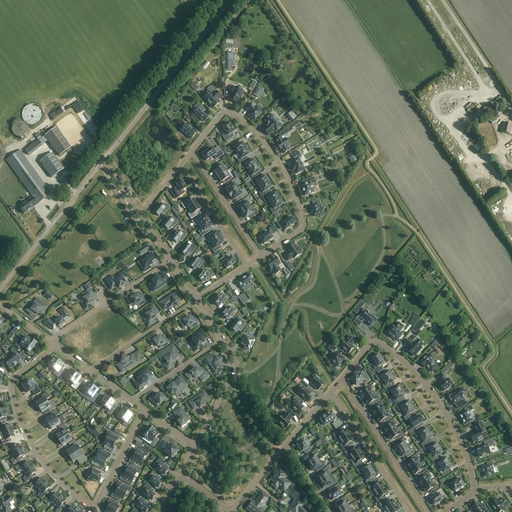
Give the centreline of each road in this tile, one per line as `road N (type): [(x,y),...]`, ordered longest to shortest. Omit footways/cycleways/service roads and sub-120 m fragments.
road 1 (residential): [(143,410),(95,504),(74,494),(38,457),(12,387),(53,343)]
road 2 (residential): [(261,255),(303,222),(269,148),(226,112),(191,153)]
road 3 (residential): [(475,488),(445,413),(394,354),(374,343),(341,378)]
road 4 (unclassified): [(102,161),(231,0)]
road 5 (unclassified): [(0,289),(102,161)]
road 6 (residential): [(430,511),(341,378)]
road 7 (residential): [(53,343),(169,261)]
road 8 (residential): [(330,393),(408,511)]
road 9 (residential): [(92,371),(195,300)]
road 10 (residential): [(261,255),(191,153)]
road 11 (unclassified): [(195,448),(237,365),(221,340)]
